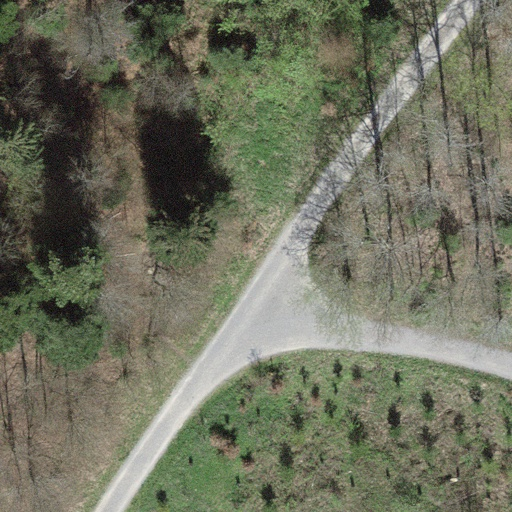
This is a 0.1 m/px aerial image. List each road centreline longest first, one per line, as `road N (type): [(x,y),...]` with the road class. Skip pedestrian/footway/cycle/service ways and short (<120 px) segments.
road 1 (track): [(467,0),(250,306)]
road 2 (track): [(250,306),(511,362)]
road 3 (track): [(250,306),(114,511)]
